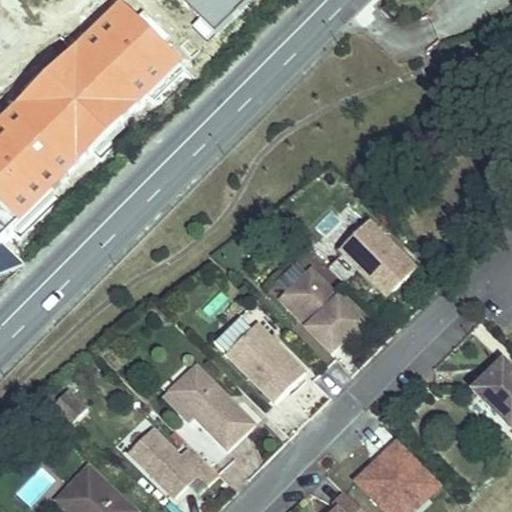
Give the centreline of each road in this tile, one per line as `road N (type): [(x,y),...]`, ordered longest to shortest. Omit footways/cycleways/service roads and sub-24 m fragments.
road 1 (secondary): [(355,0),(0,340)]
road 2 (residential): [(249,511),(474,288),(511,271)]
